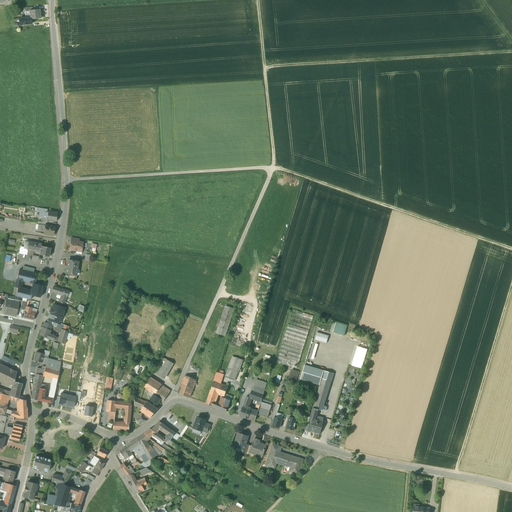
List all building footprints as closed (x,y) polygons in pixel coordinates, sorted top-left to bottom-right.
[(32,11),(29,11),(30,18),(30,20),(40,19),(39,10),(32,11)] [(56,214),(48,212),(47,219),(47,220),(55,221),(56,214)] [(54,227),(45,226),(44,231),(44,234),(53,236),(54,227)] [(71,241),(69,250),(76,251),(77,249),(81,250),(82,243),(78,242),(71,241)] [(42,244),(29,242),(29,243),(27,249),(40,252),(41,246),(42,244)] [(41,246),(40,252),(39,255),(43,256),(43,257),(45,258),(45,256),(48,257),(50,248),(41,246)] [(69,261),(68,260),(67,267),(68,267),(67,269),(66,269),(66,274),(76,275),(78,262),(77,262),(69,261)] [(34,274),(24,271),(19,270),(17,280),(22,281),(34,284),(35,284),(37,274),(34,274)] [(35,284),(34,284),(32,292),(31,296),(32,296),(40,298),(43,286),(35,284)] [(62,290),(53,287),(51,292),(56,294),(60,295),(61,291),(62,290)] [(32,292),(18,288),(16,296),(31,300),(32,296),(31,296),(32,292)] [(67,293),(64,292),(63,296),(61,295),(58,302),(63,304),(67,293)] [(7,301),(5,306),(4,313),(10,315),(12,302),(7,301)] [(18,303),(12,302),(10,315),(15,316),(17,309),(18,303)] [(64,308),(53,305),(52,305),(53,305),(51,310),(52,310),(51,313),(50,313),(48,320),(57,323),(59,324),(59,323),(57,323),(59,319),(60,316),(61,317),(64,308)] [(225,306),(216,333),(225,336),(234,309),(225,306)] [(30,313),(25,311),(23,318),(33,320),(35,314),(30,313)] [(52,326),(44,322),(42,327),(50,331),(51,328),(52,326)] [(347,326),(336,323),(333,332),(344,336),(347,326)] [(50,331),(42,327),(39,335),(52,340),(54,337),(53,336),(49,334),(50,331)] [(316,332),(314,339),(326,343),(328,335),(316,332)] [(361,368),(366,349),(356,346),(350,365),(361,368)] [(43,354),(36,352),(34,361),(41,363),(42,361),(43,354)] [(276,363),(297,368),(301,354),(298,353),(296,362),(285,360),(284,362),(280,361),(281,357),(278,356),(276,363)] [(16,362),(3,356),(1,360),(14,366),(16,362)] [(242,359),(232,356),(228,368),(237,371),(242,359)] [(60,362),(48,359),(45,368),(57,371),(60,362)] [(172,363),(167,359),(166,360),(161,369),(167,372),(172,363)] [(5,367),(0,364),(0,375),(0,376),(6,379),(11,370),(7,368),(7,367),(5,366),(5,367)] [(334,373),(304,365),(300,379),(319,385),(321,378),(331,381),(334,373)] [(59,372),(45,368),(44,370),(43,376),(57,380),(57,379),(59,372)] [(237,371),(228,368),(225,376),(235,380),(237,371)] [(167,372),(161,369),(157,374),(163,378),(167,372)] [(17,373),(11,370),(6,379),(12,382),(14,383),(14,382),(17,373)] [(216,372),(210,391),(217,393),(216,394),(222,396),(224,397),(227,387),(228,387),(225,386),(219,384),(222,374),(216,372)] [(43,376),(36,374),(33,388),(39,389),(40,383),(41,383),(43,376)] [(6,379),(0,376),(0,375),(0,381),(1,381),(10,386),(10,385),(12,382),(6,379)] [(196,380),(185,375),(180,386),(182,387),(179,394),(189,398),(196,380)] [(285,376),(276,403),(278,404),(279,404),(288,377),(285,376)] [(162,385),(150,377),(145,386),(146,388),(146,389),(150,392),(153,394),(155,395),(162,385)] [(331,381),(321,378),(319,385),(319,387),(328,390),(331,381)] [(57,380),(53,379),(49,399),(53,400),(56,387),(57,380)] [(22,384),(14,382),(14,383),(12,382),(10,385),(13,386),(13,387),(11,393),(10,396),(18,398),(22,384)] [(162,385),(155,395),(161,399),(163,401),(170,391),(162,385)] [(227,387),(224,397),(222,396),(221,398),(227,400),(231,388),(227,387)] [(319,387),(312,408),(313,408),(317,410),(322,411),(322,410),(323,406),(328,390),(319,387)] [(40,388),(37,400),(48,403),(49,399),(49,398),(44,397),(45,390),(40,388)] [(263,395),(251,391),(249,396),(249,398),(250,398),(260,402),(263,395)] [(57,405),(65,406),(68,394),(60,393),(57,405)] [(2,394),(0,394),(0,413),(4,414),(6,409),(9,400),(10,396),(2,394)] [(68,394),(65,406),(73,408),(75,400),(75,396),(68,394)] [(155,395),(153,394),(151,397),(149,400),(157,405),(161,399),(155,395)] [(215,397),(209,395),(206,403),(213,406),(216,407),(218,403),(214,402),(215,397)] [(18,398),(10,396),(9,400),(19,403),(19,408),(26,408),(25,401),(18,399),(18,398)] [(227,400),(221,398),(219,404),(218,403),(216,407),(226,411),(230,401),(227,400)] [(128,403),(107,400),(106,411),(108,412),(115,413),(116,408),(126,409),(127,409),(128,403)] [(158,409),(147,401),(141,411),(144,413),(150,418),(158,409)] [(271,405),(260,402),(257,411),(256,415),(267,418),(271,405)] [(248,405),(244,404),(240,416),(244,417),(244,418),(247,419),(250,409),(250,408),(247,407),(248,405)] [(83,415),(92,417),(94,407),(85,405),(83,415)] [(26,408),(19,408),(19,412),(18,412),(18,413),(16,412),(15,417),(20,419),(27,419),(27,408),(26,408)] [(257,411),(250,409),(247,419),(254,421),(256,415),(257,411)] [(114,422),(115,413),(108,412),(107,421),(114,422)] [(4,414),(0,413),(0,432),(11,435),(10,440),(19,442),(22,426),(14,424),(13,428),(7,427),(8,420),(9,416),(4,414)] [(283,415),(276,413),(276,416),(276,417),(274,417),(271,426),(279,428),(283,415)] [(315,416),(311,414),(307,425),(306,431),(312,433),(313,429),(320,431),(323,421),(322,421),(323,418),(315,416)] [(142,415),(136,419),(140,425),(146,421),(142,415)] [(205,420),(197,417),(197,418),(195,419),(195,420),(196,421),(193,428),(201,431),(204,423),(205,420)] [(296,419),(289,417),(285,428),(293,430),(296,419)] [(124,423),(114,422),(113,429),(129,431),(130,421),(125,420),(124,423)] [(159,421),(155,426),(151,430),(155,432),(159,428),(163,430),(168,433),(170,429),(162,424),(163,424),(159,421)] [(211,425),(204,423),(201,431),(208,433),(211,425)] [(150,429),(144,434),(149,438),(152,435),(157,438),(159,435),(155,432),(151,430),(150,429)] [(178,435),(170,429),(168,433),(167,434),(174,439),(175,439),(177,441),(180,437),(178,434),(178,435)] [(248,436),(238,433),(234,445),(238,446),(238,448),(242,449),(244,450),(246,444),(248,436)] [(144,434),(137,439),(141,445),(142,447),(145,451),(151,448),(145,441),(149,438),(144,434)] [(166,437),(164,438),(163,437),(159,435),(157,438),(160,441),(162,441),(163,440),(169,444),(171,441),(170,440),(166,437)] [(137,439),(127,446),(131,452),(137,446),(138,447),(141,445),(137,439)] [(266,445),(259,443),(260,440),(254,439),(252,446),(251,446),(253,447),(251,453),(262,457),(266,445)] [(173,442),(171,441),(169,444),(165,449),(167,450),(172,454),(178,446),(173,442)] [(162,447),(157,444),(155,446),(151,448),(145,451),(147,455),(153,452),(155,457),(163,453),(167,450),(165,449),(162,447)] [(281,447),(273,444),(271,451),(278,454),(279,452),(281,447)] [(131,452),(127,446),(119,452),(126,459),(133,454),(131,452)] [(107,452),(99,448),(96,455),(104,458),(107,452)] [(139,455),(134,457),(137,462),(140,464),(146,468),(147,468),(148,466),(146,464),(144,462),(150,460),(147,455),(145,451),(139,455)] [(278,454),(271,451),(266,465),(274,468),(276,463),(276,462),(278,454)] [(279,452),(278,454),(276,462),(276,463),(296,469),(294,472),(298,474),(302,461),(294,459),(295,457),(279,452)] [(95,457),(89,453),(89,454),(85,458),(90,462),(87,465),(90,467),(92,464),(96,458),(95,457)] [(51,460),(35,456),(34,461),(32,462),(33,463),(32,468),(38,470),(38,471),(41,472),(41,470),(47,472),(49,467),(50,466),(49,465),(51,460)] [(172,464),(160,458),(158,463),(170,469),(172,464)] [(102,462),(97,459),(94,465),(96,466),(100,469),(104,464),(102,462)] [(83,461),(76,469),(81,473),(87,465),(83,461)] [(129,467),(127,468),(124,463),(121,466),(123,470),(128,475),(132,474),(129,470),(131,469),(129,467)] [(96,466),(93,470),(91,473),(96,476),(100,469),(96,466)] [(15,472),(6,470),(4,476),(3,480),(5,481),(11,482),(12,483),(13,478),(15,472)] [(71,473),(65,471),(63,477),(61,481),(66,483),(67,479),(71,473)] [(63,477),(56,475),(53,475),(51,482),(59,484),(61,484),(61,481),(63,477)] [(145,479),(137,483),(135,479),(131,481),(137,493),(143,491),(145,490),(142,486),(147,484),(145,479)] [(34,484),(27,482),(26,486),(25,486),(25,489),(34,492),(36,485),(34,484)] [(10,485),(3,483),(1,490),(7,491),(7,492),(5,498),(4,498),(3,503),(11,505),(14,494),(16,487),(10,485)] [(66,503),(67,500),(68,497),(70,492),(71,488),(67,486),(64,485),(61,484),(59,484),(56,497),(55,500),(54,505),(61,506),(65,507),(66,503)] [(34,492),(25,489),(24,493),(23,497),(30,499),(33,499),(34,492)] [(85,492),(79,490),(78,495),(74,504),(80,506),(85,492)] [(56,497),(48,496),(47,504),(54,505),(55,500),(56,497)] [(6,505),(0,503),(0,508),(4,510),(3,511),(8,511),(11,505),(6,504),(6,505)] [(74,504),(71,503),(69,508),(69,510),(74,511),(73,511),(78,511),(80,506),(74,504)]
